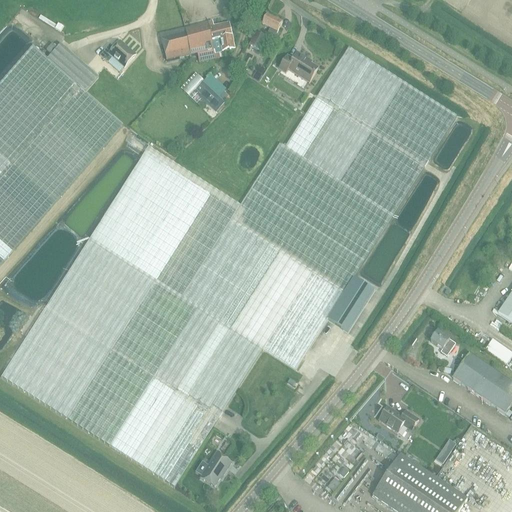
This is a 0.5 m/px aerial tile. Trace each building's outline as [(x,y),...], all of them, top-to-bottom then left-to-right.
[(58,23),(60,19),(43,11),(41,15),(58,23)] [(274,39),(282,23),(267,16),(262,25),(270,29),(267,35),(264,33),(262,37),(257,34),(251,47),(259,51),(265,38),(269,40),(271,37),(274,39)] [(212,23),(185,29),(192,56),(214,51),(215,55),(229,52),(230,53),(231,52),(231,51),(235,50),(234,50),(229,24),(214,28),(212,23)] [(166,62),(192,56),(185,29),(185,30),(185,29),(160,35),(160,36),(166,62)] [(114,49),(110,45),(100,57),(108,64),(112,59),(124,69),(136,56),(120,43),(114,49)] [(96,159),(124,126),(86,93),(98,79),(61,46),(57,51),(52,46),(47,52),(53,57),(49,61),(33,48),(5,80),(0,85),(0,268),(36,228),(96,159)] [(149,149),(89,241),(125,264),(133,269),(183,301),(262,352),(263,350),(295,371),(327,321),(354,279),(457,118),(349,49),(286,148),(285,149),(280,145),(241,207),(149,149)] [(310,84),(318,70),(307,63),(308,61),(298,55),(294,62),(288,58),(280,70),(286,74),(289,70),(310,84)] [(195,74),(181,89),(192,99),(198,104),(203,99),(218,113),(226,105),(224,103),(228,98),(222,93),(225,90),(209,75),(203,81),(195,74)] [(89,241),(2,378),(175,489),(186,470),(238,389),(262,352),(183,301),(133,269),(125,264),(89,241)] [(354,279),(327,321),(348,334),(374,292),(354,279)] [(511,293),(498,315),(511,324),(511,293)] [(438,333),(431,343),(442,351),(440,354),(444,356),(446,353),(449,355),(456,345),(438,333)] [(511,360),(511,345),(496,337),(490,349),(511,360)] [(511,384),(470,355),(453,380),(476,396),(475,396),(482,401),(482,400),(505,416),(511,405),(511,384)] [(411,432),(419,421),(406,413),(402,419),(388,409),(379,422),(397,435),(403,426),(411,432)] [(352,434),(360,438),(363,431),(355,428),(352,434)] [(202,463),(196,474),(202,478),(201,479),(215,488),(223,475),(224,476),(231,464),(217,455),(209,467),(202,463)] [(393,511),(460,511),(468,502),(401,456),(373,498),(393,511)]
